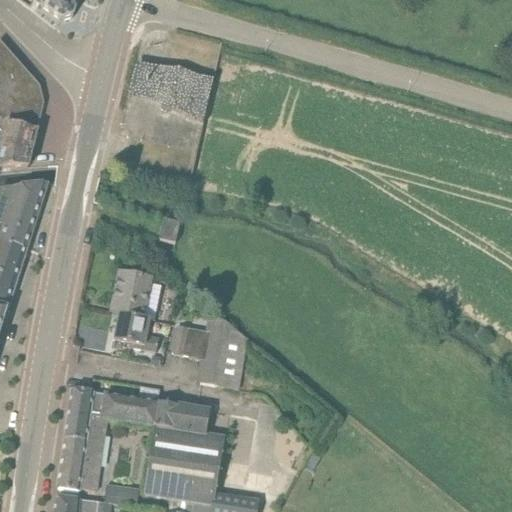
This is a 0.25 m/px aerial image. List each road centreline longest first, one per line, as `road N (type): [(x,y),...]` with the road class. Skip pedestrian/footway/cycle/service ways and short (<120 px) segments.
road 1 (secondary): [(20,511),(100,83)]
road 2 (tertiary): [(511,110),(128,0)]
road 3 (unclassified): [(100,83),(0,5)]
